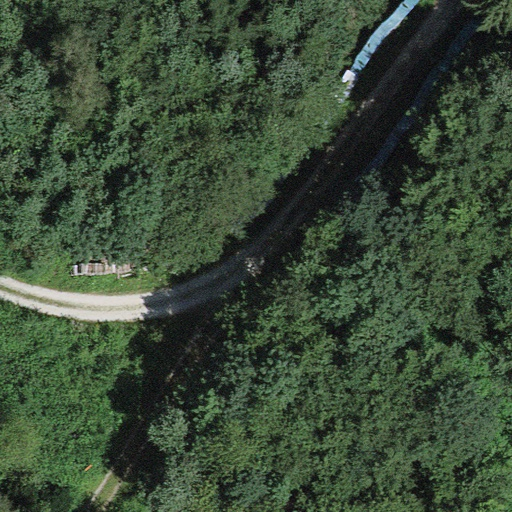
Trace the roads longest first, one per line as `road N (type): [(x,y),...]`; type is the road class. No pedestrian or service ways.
road 1 (track): [(97,511),(256,238)]
road 2 (track): [(256,238),(444,0)]
road 3 (track): [(0,290),(17,300),(148,310),(256,238)]
